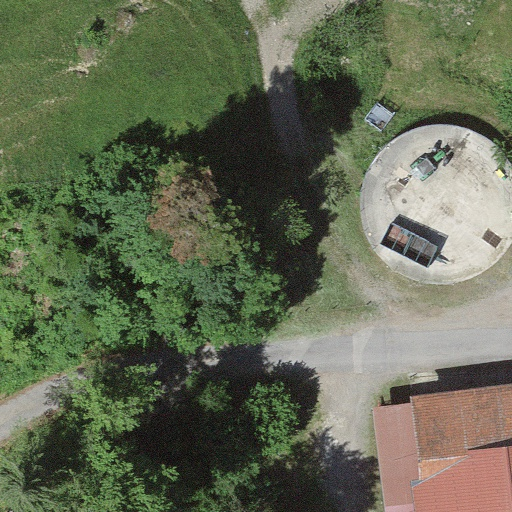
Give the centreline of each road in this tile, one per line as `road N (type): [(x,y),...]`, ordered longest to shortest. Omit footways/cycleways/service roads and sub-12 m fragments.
road 1 (track): [(275,352),(74,382),(0,438)]
road 2 (residential): [(275,352),(511,339)]
